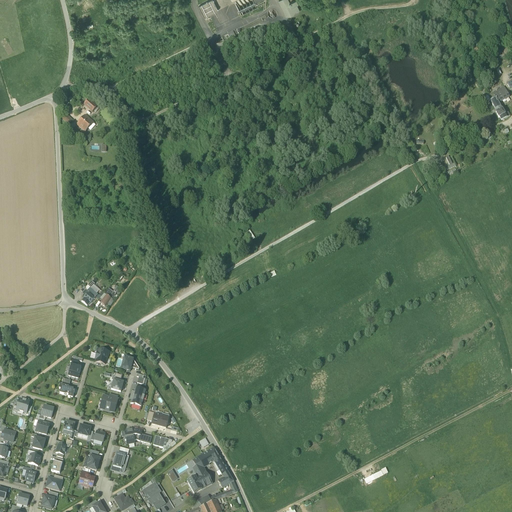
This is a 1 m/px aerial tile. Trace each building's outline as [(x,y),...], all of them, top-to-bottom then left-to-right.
[(212,0),(211,0),(199,6),(204,18),(218,11),(212,0)] [(258,7),(264,3),(264,2),(257,5),(256,4),(255,5),(252,0),(235,0),(236,2),(235,2),(241,16),(258,8),(258,7)] [(300,12),(295,4),(291,6),(289,3),(294,0),(280,0),(279,1),(287,18),(300,12)] [(276,11),(273,9),(270,10),(268,13),(268,16),(268,17),(271,19),(274,19),(277,17),(277,14),(276,11)] [(236,34),(263,21),(261,18),(235,31),(236,34)] [(234,36),(236,34),(235,31),(232,32),(221,38),(220,40),(221,41),(223,42),(234,36)] [(249,69),(240,74),(242,78),(251,73),(249,69)] [(489,100),(490,102),(495,99),(506,93),(503,88),(497,92),(494,93),(487,97),(489,100)] [(506,93),(495,99),(498,104),(509,98),(506,93)] [(84,104),(93,112),(98,107),(89,99),(84,104)] [(501,111),(498,104),(495,99),(490,102),(496,113),(495,114),(498,119),(499,118),(501,121),(505,119),(504,116),(504,115),(501,111)] [(61,120),(67,125),(70,121),(64,116),(61,120)] [(77,125),(85,133),(93,123),(89,119),(85,116),(77,125)] [(450,165),(446,168),(447,170),(456,166),(454,163),(453,164),(449,156),(446,157),(450,165)] [(113,292),(116,295),(122,286),(119,284),(113,292)] [(101,298),(103,300),(106,296),(109,292),(106,290),(101,298)] [(109,292),(106,296),(103,300),(100,304),(105,307),(111,299),(112,300),(116,295),(113,292),(112,294),(109,292)] [(82,302),(87,306),(90,303),(93,299),(91,298),(86,293),(82,297),(84,298),(82,302)] [(108,353),(99,350),(98,354),(97,354),(96,358),(97,359),(96,362),(105,365),(106,363),(107,359),(108,353)] [(130,372),(130,370),(133,361),(131,360),(125,359),(124,358),(124,359),(123,360),(124,360),(121,370),(130,372)] [(133,361),(130,370),(132,369),(138,371),(139,369),(133,361)] [(77,367),(71,366),(68,376),(78,379),(80,371),(79,371),(80,368),(77,367)] [(120,382),(113,380),(113,383),(111,390),(120,392),(121,389),(122,386),(123,383),(120,382)] [(69,388),(60,385),(59,389),(60,390),(59,394),(66,396),(66,395),(68,396),(68,398),(72,399),(74,392),(73,391),(73,390),(68,388),(69,388)] [(145,391),(135,388),(133,394),(132,393),(130,401),(131,401),(130,404),(132,405),(140,407),(141,407),(143,400),(144,396),(145,391)] [(108,399),(104,397),(101,407),(105,408),(105,410),(104,411),(109,413),(110,411),(113,412),(117,401),(108,399)] [(19,401),(16,411),(26,414),(28,407),(29,403),(20,400),(19,401)] [(53,410),(44,407),(41,417),(45,418),(51,419),(53,410)] [(146,421),(152,422),(154,415),(154,416),(155,414),(149,412),(148,414),(147,420),(146,421)] [(161,417),(154,416),(154,415),(152,422),(151,425),(166,429),(168,419),(161,417)] [(43,424),(38,422),(37,428),(36,428),(35,429),(37,433),(46,436),(49,425),(43,424)] [(66,422),(64,431),(72,433),(73,431),(74,425),(66,422)] [(78,435),(88,438),(89,432),(90,429),(80,426),(78,433),(78,435)] [(4,433),(2,433),(1,439),(6,440),(6,441),(8,442),(12,443),(13,443),(15,433),(5,430),(4,433)] [(135,441),(139,442),(141,435),(141,433),(134,431),(132,431),(132,430),(132,432),(129,432),(126,432),(121,433),(122,438),(124,438),(125,441),(126,441),(128,441),(128,445),(134,444),(134,441),(135,441)] [(95,436),(94,440),(102,442),(103,443),(105,434),(96,432),(95,436)] [(151,437),(141,435),(139,442),(149,445),(149,444),(150,441),(151,438),(151,437)] [(172,441),(155,436),(153,446),(163,448),(164,450),(169,445),(171,443),(172,441)] [(40,440),(35,439),(32,448),(42,451),(45,441),(40,440)] [(205,439),(199,442),(202,449),(209,445),(205,439)] [(58,445),(55,454),(57,454),(64,456),(64,455),(66,447),(60,445),(58,445)] [(129,451),(120,448),(118,454),(125,456),(127,457),(129,451)] [(212,463),(215,462),(219,459),(213,449),(200,457),(197,459),(203,469),(203,468),(212,463)] [(89,457),(91,457),(97,459),(99,453),(90,451),(89,457)] [(121,468),(125,456),(118,454),(117,454),(113,465),(113,467),(119,469),(120,468),(121,468)] [(36,457),(30,456),(29,462),(28,464),(38,467),(40,458),(36,457)] [(97,459),(91,457),(90,461),(89,461),(88,461),(87,465),(88,465),(87,469),(96,472),(97,467),(98,467),(99,464),(98,464),(99,460),(97,459)] [(202,490),(212,484),(203,468),(203,469),(197,459),(192,461),(196,467),(198,471),(195,473),(197,477),(195,478),(202,490)] [(227,472),(219,459),(215,462),(216,464),(220,470),(222,474),(222,475),(227,472)] [(54,462),(51,472),(59,474),(62,465),(56,463),(54,462)] [(366,484),(389,473),(386,469),(364,479),(366,484)] [(172,470),(167,474),(172,483),(177,479),(172,470)] [(31,473),(28,472),(27,475),(26,475),(25,477),(25,478),(26,479),(25,482),(33,484),(36,474),(31,473)] [(89,478),(82,476),(80,485),(83,486),(83,487),(87,488),(88,487),(91,488),(94,479),(89,478)] [(222,489),(229,485),(232,491),(234,494),(238,493),(233,483),(230,477),(225,479),(219,483),(222,489)] [(59,492),(62,482),(53,480),(49,478),(48,482),(48,484),(47,484),(46,488),(59,492)] [(155,484),(157,487),(160,485),(155,478),(151,481),(154,485),(155,484)] [(187,482),(194,494),(202,490),(195,478),(187,482)] [(158,494),(160,493),(157,487),(155,484),(154,485),(143,492),(145,496),(147,495),(150,499),(158,494)] [(234,494),(232,491),(209,499),(211,503),(216,501),(219,500),(234,494)] [(54,500),(56,501),(58,495),(49,492),(48,498),(54,500)] [(165,505),(158,494),(150,499),(148,500),(151,505),(152,504),(156,510),(165,505)] [(18,501),(17,504),(22,506),(27,507),(29,497),(20,495),(19,498),(18,498),(17,501),(18,501)] [(118,497),(114,500),(121,511),(132,506),(132,505),(133,504),(131,501),(129,501),(126,502),(125,500),(122,495),(118,497)] [(208,504),(211,503),(209,499),(208,496),(198,501),(198,502),(201,507),(208,504)] [(42,507),(51,510),(52,507),(54,500),(48,498),(44,497),(43,500),(42,504),(42,507)] [(220,511),(221,511),(218,507),(217,505),(216,501),(211,503),(208,504),(201,507),(199,508),(200,511),(220,511)]
